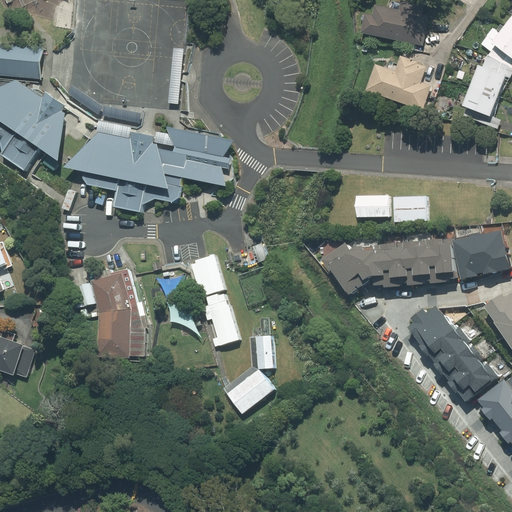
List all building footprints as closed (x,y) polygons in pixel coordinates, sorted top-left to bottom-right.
[(423,7),(403,3),(402,13),(379,9),(377,18),(367,16),(363,35),(416,45),(423,7)] [(511,22),(495,44),(511,57),(511,22)] [(0,45),(0,73),(47,78),(49,50),(0,45)] [(511,79),(511,68),(491,57),(476,51),(468,72),(478,76),(465,110),(494,121),(505,92),(511,79)] [(430,67),(402,57),(396,73),(377,67),(368,92),(424,112),(433,87),(424,84),(430,67)] [(0,153),(28,172),(43,149),(64,166),(67,115),(47,101),(17,82),(0,90),(0,153)] [(109,107),(106,119),(137,125),(139,113),(109,107)] [(88,181),(90,187),(123,191),(120,210),(144,215),(149,199),(172,203),(184,194),(186,180),(229,189),(225,171),(230,150),(241,143),(170,129),(178,148),(101,132),(67,170),(84,173),(88,181)] [(78,193),(71,190),(64,210),(71,212),(78,193)] [(392,217),(391,196),(358,197),(359,218),(392,217)] [(431,222),(429,196),(396,198),(398,224),(431,222)] [(490,277),(511,271),(511,255),(506,229),(480,235),(490,277)] [(464,282),(490,277),(480,235),(455,240),(464,282)] [(454,240),(431,243),(434,280),(435,283),(450,282),(449,279),(458,278),(454,240)] [(372,281),(371,279),(355,253),(348,243),(328,256),(354,296),(371,285),(370,282),(372,281)] [(425,281),(434,280),(431,243),(408,245),(412,283),(412,285),(425,284),(425,281)] [(402,284),(412,283),(408,245),(385,247),(388,286),(388,288),(402,287),(402,284)] [(355,252),(355,253),(371,279),(378,278),(379,286),(388,286),(385,247),(375,248),(375,250),(355,252)] [(132,270),(92,281),(103,318),(98,359),(152,360),(153,324),(132,270)] [(81,286),(86,307),(96,304),(92,283),(81,286)] [(86,307),(81,286),(70,288),(75,309),(86,307)] [(511,291),(489,308),(511,340),(511,291)] [(494,380),(441,311),(417,313),(416,330),(469,399),(494,380)] [(2,333),(0,331),(0,372),(16,377),(17,375),(28,378),(36,350),(0,336),(2,333)] [(279,365),(277,337),(260,338),(262,366),(279,365)] [(262,368),(229,395),(246,416),(279,389),(262,368)] [(493,414),(495,413),(511,399),(511,384),(509,381),(485,400),(491,408),(490,409),(493,414)] [(511,418),(511,399),(495,413),(493,414),(497,418),(498,417),(504,425),(511,418)] [(455,410),(448,416),(461,434),(469,428),(455,410)]
